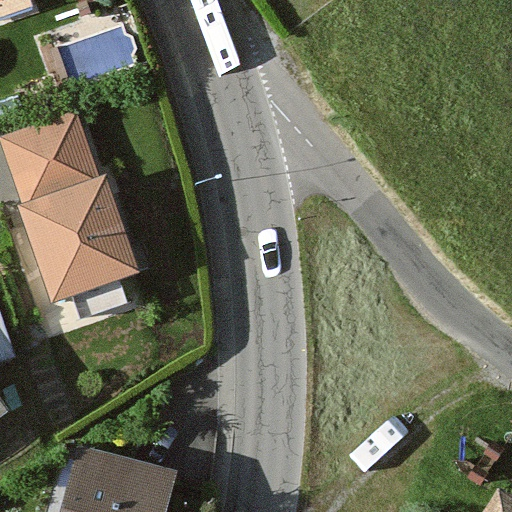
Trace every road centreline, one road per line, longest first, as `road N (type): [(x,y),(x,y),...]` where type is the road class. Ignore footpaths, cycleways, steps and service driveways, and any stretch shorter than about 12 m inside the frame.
road 1 (tertiary): [(224,92),(255,334),(250,511)]
road 2 (unclassified): [(511,354),(224,92)]
